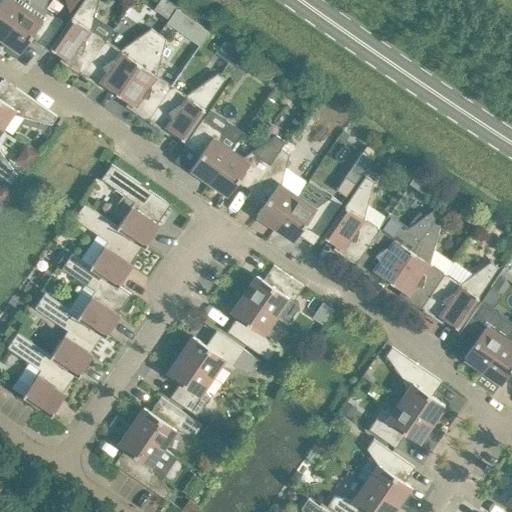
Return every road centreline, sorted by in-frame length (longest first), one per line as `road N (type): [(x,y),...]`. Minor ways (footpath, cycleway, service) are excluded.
road 1 (residential): [(426,511),(482,420),(482,398),(465,367),(235,211)]
road 2 (residential): [(60,460),(235,211)]
road 3 (residential): [(235,211),(57,90),(0,65)]
road 4 (secondary): [(511,141),(303,0)]
